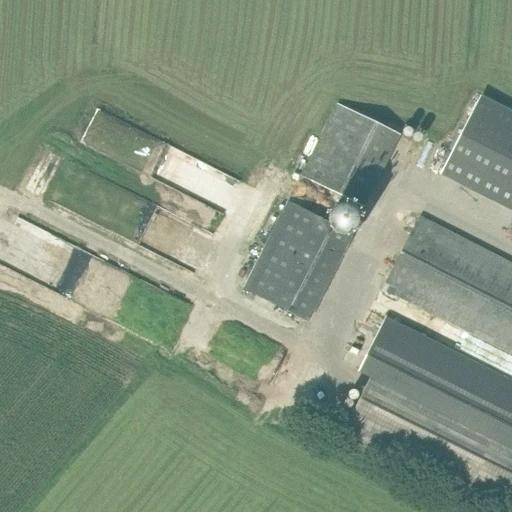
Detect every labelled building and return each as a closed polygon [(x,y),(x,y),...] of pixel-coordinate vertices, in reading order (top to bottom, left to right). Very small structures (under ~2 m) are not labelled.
[(511,112),(481,97),(441,174),(511,210),(511,112)] [(337,104),(301,175),(362,207),(401,129),(389,123),(386,129),(337,104)] [(49,146),(27,187),(42,195),(64,154),(49,146)] [(288,202),(244,286),(309,319),(352,234),(288,202)] [(511,264),(419,217),(382,289),(511,355),(511,264)] [(511,384),(385,319),(359,372),(370,377),(511,449),(511,384)] [(361,396),(342,434),(501,511),(506,511),(511,501),(511,449),(370,377),(361,396)]
